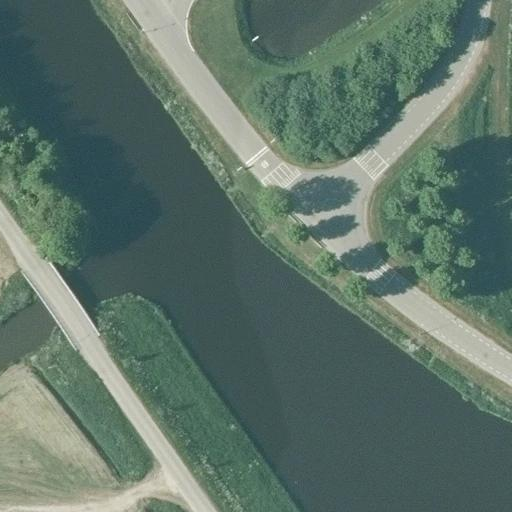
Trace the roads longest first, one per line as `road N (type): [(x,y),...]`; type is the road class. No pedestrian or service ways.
road 1 (unclassified): [(207,511),(43,276)]
road 2 (unclassified): [(480,0),(457,64),(319,222)]
road 3 (unclassified): [(319,222),(203,92),(146,11)]
road 4 (unclassified): [(511,371),(387,283),(319,222)]
